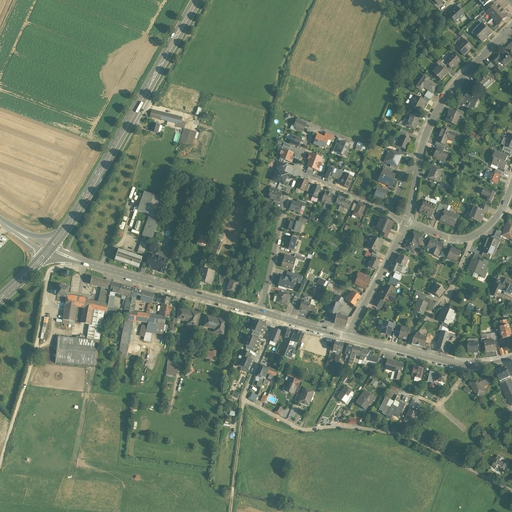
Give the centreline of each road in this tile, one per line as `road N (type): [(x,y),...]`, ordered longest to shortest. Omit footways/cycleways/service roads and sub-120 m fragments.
road 1 (residential): [(511,492),(411,436),(336,425),(304,430),(242,400),(276,316)]
road 2 (primary): [(49,250),(85,204),(201,0)]
road 3 (primary): [(192,0),(49,250)]
road 4 (residential): [(511,26),(431,119),(405,221)]
road 5 (secondary): [(49,250),(260,312)]
road 6 (residential): [(260,312),(294,171)]
road 7 (residential): [(469,237),(451,285),(406,351)]
road 8 (residential): [(405,221),(347,336)]
